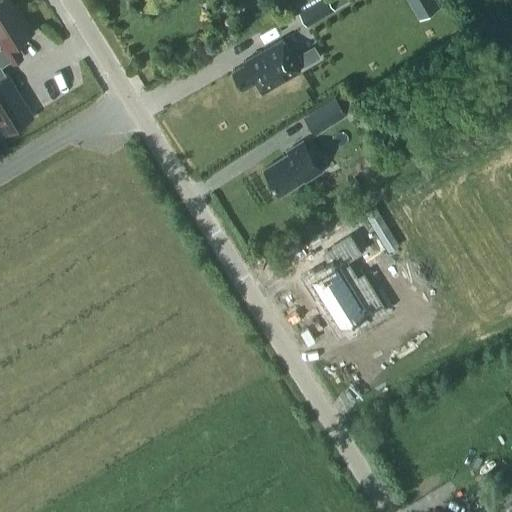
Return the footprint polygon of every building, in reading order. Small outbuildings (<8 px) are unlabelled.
[(0,0),(0,63),(0,64),(21,51),(15,41),(32,31),(21,14),(19,15),(9,0),(0,0)] [(329,0),(319,0),(299,12),(307,25),(335,9),(329,0)] [(436,0),(408,0),(420,18),(440,6),(436,0)] [(245,62),(232,70),(242,87),(255,80),(262,92),(300,69),(282,38),(243,60),(245,62)] [(303,65),(322,58),(317,43),(298,50),(303,65)] [(0,125),(4,132),(31,116),(0,65),(0,64),(0,63),(0,125)] [(334,94),(304,114),(315,130),(345,111),(334,94)] [(288,152),(263,168),(280,194),(304,178),(305,180),(321,170),(302,141),(286,150),(288,152)] [(375,207),(365,213),(388,251),(399,245),(375,207)] [(321,238),(326,247),(355,230),(349,221),(321,238)] [(327,249),(334,259),(353,247),(347,236),(327,249)] [(337,263),(311,279),(341,325),(366,309),(351,285),(362,278),(354,265),(343,272),(337,263)] [(511,485),(493,499),(492,499),(500,511),(511,502),(511,485)] [(497,511),(491,501),(471,511),(497,511)]
